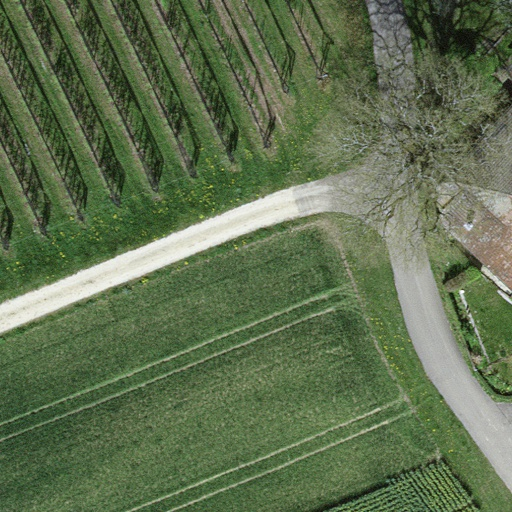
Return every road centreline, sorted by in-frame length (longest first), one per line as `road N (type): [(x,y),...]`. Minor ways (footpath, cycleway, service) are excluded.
road 1 (residential): [(511,460),(430,338),(400,186),(395,39),(377,0)]
road 2 (track): [(0,341),(400,186)]
